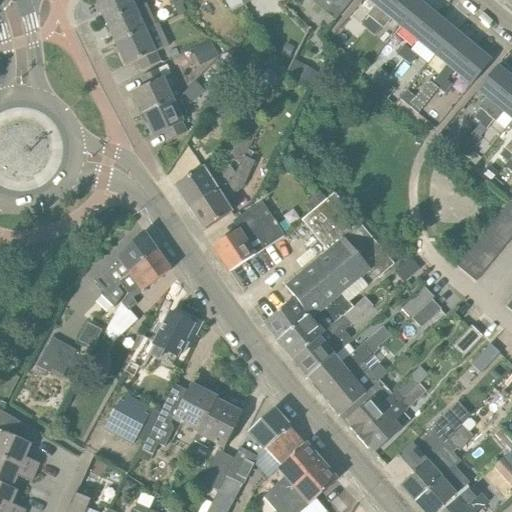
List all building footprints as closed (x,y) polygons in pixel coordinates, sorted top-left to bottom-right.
[(106,24),(137,10),(136,9),(132,0),(99,0),(95,2),(106,24)] [(170,0),(178,17),(186,13),(180,0),(170,0)] [(223,0),(231,13),(245,6),(241,0),(223,0)] [(315,0),(338,18),(352,0),(315,0)] [(383,14),(394,0),(365,0),(375,7),(366,17),(367,18),(375,24),(383,14)] [(415,0),(394,0),(383,14),(400,27),(420,4),(415,0)] [(421,38),(438,18),(420,4),(400,27),(418,42),(421,38)] [(156,26),(146,5),(136,9),(137,10),(106,24),(116,45),(159,26),(158,25),(156,26)] [(375,24),(367,18),(361,26),(368,32),(375,24)] [(418,42),(410,51),(417,57),(419,58),(426,49),(435,57),(455,33),(438,18),(421,38),(418,42)] [(375,24),(368,32),(374,37),(380,29),(375,24)] [(161,63),(157,53),(169,48),(159,26),(116,45),(126,67),(137,62),(141,72),(161,63)] [(452,72),(473,47),(455,33),(435,57),(446,66),(431,84),(438,89),(446,80),(452,72)] [(201,67),(221,58),(214,41),(194,50),(201,67)] [(403,60),(410,51),(403,46),(396,55),(403,60)] [(473,47),(452,72),(459,77),(471,86),(491,62),(473,47)] [(410,51),(403,60),(410,66),(417,57),(410,51)] [(307,83),(314,69),(300,61),(293,75),(307,83)] [(171,75),(167,66),(141,78),(145,88),(133,93),(144,115),(179,99),(182,96),(172,75),(171,75)] [(488,116),(511,86),(511,80),(497,68),(477,92),(486,99),(479,108),(480,110),(481,110),(474,119),(481,124),(488,116)] [(446,80),(438,89),(445,95),(452,86),(446,80)] [(187,133),(183,124),(184,123),(179,111),(192,105),(205,91),(195,83),(182,96),(179,99),(144,115),(154,137),(164,132),(168,142),(187,133)] [(511,120),(511,86),(488,116),(481,124),(487,129),(493,121),(495,123),(503,113),(511,120)] [(229,159),(240,165),(244,157),(245,158),(248,151),(260,128),(248,121),(229,159)] [(510,158),(511,155),(511,140),(499,156),(506,162),(510,158)] [(230,216),(233,213),(225,200),(243,188),(255,163),(250,160),(253,154),(248,151),(245,158),(244,157),(240,165),(235,175),(232,181),(189,210),(204,232),(229,215),(230,216)] [(189,210),(232,181),(235,175),(229,167),(211,179),(204,167),(202,169),(202,170),(175,188),(189,210)] [(313,211),(302,221),(318,241),(351,214),(334,194),(327,200),(313,211)] [(313,211),(327,200),(320,194),(308,204),(313,211)] [(230,273),(284,236),(262,203),(233,222),(238,231),(213,247),(230,273)] [(511,219),(511,204),(510,203),(503,212),(511,219)] [(511,235),(511,219),(503,212),(495,222),(511,235)] [(295,299),(370,236),(351,214),(318,241),(327,252),(285,287),(295,299)] [(506,246),(511,238),(511,235),(495,222),(488,231),(506,246)] [(499,255),(506,246),(488,231),(480,240),(499,255)] [(118,288),(116,286),(134,272),(157,252),(143,233),(94,282),(105,292),(100,297),(114,310),(124,294),(118,288)] [(277,343),(384,254),(370,236),(295,299),(265,324),(277,343)] [(491,265),(499,255),(480,240),(473,249),(491,265)] [(483,274),(491,265),(473,249),(465,259),(483,274)] [(133,300),(171,271),(157,252),(134,272),(116,286),(118,288),(121,285),(128,295),(122,303),(112,322),(114,325),(110,329),(118,338),(137,321),(129,312),(136,305),(133,300)] [(293,363),(343,318),(349,313),(353,308),(349,303),(394,265),(384,254),(277,343),(293,363)] [(476,283),(483,274),(465,259),(457,268),(476,283)] [(413,317),(436,296),(426,285),(403,306),(413,317)] [(185,343),(193,327),(169,315),(155,342),(142,337),(129,363),(143,370),(150,356),(172,368),(179,354),(182,356),(188,345),(185,343)] [(334,357),(345,348),(337,339),(351,326),(343,318),(293,363),(307,379),(333,356),(334,357)] [(97,345),(104,327),(88,320),(81,338),(97,345)] [(486,337),(476,327),(452,350),(462,361),(486,337)] [(63,377),(76,352),(51,339),(37,365),(49,372),(50,370),(63,377)] [(379,350),(371,340),(364,346),(363,345),(353,354),(347,347),(345,348),(334,357),(333,356),(307,379),(322,398),(357,369),(364,363),(379,350)] [(471,366),(480,374),(500,354),(491,346),(471,366)] [(387,373),(379,364),(371,370),(364,363),(357,369),(322,398),(338,418),(344,412),(368,392),(373,388),(372,388),(387,373)] [(132,379),(136,371),(126,366),(122,374),(132,379)] [(384,389),(374,397),(368,392),(344,412),(350,419),(346,423),(351,428),(349,430),(359,441),(403,401),(419,387),(411,378),(390,396),(384,389)] [(202,393),(190,387),(179,409),(166,403),(159,418),(156,423),(148,438),(142,450),(143,450),(139,458),(149,463),(153,456),(157,447),(162,449),(172,430),(170,426),(173,421),(198,434),(197,436),(198,437),(217,400),(218,398),(203,391),(202,393)] [(415,403),(426,393),(419,387),(403,401),(359,441),(367,450),(369,448),(375,454),(402,430),(400,428),(408,421),(402,415),(415,403)] [(123,402),(120,401),(104,431),(133,446),(148,415),(145,414),(148,408),(126,397),(123,402)] [(224,450),(241,416),(230,410),(231,407),(217,400),(198,437),(224,450)] [(462,427),(472,417),(457,402),(442,418),(435,425),(386,469),(401,487),(442,450),(441,450),(448,442),(462,427)] [(277,471),(305,445),(289,428),(290,428),(274,410),(248,435),(235,460),(234,460),(217,492),(218,492),(213,501),(207,511),(228,511),(241,489),(242,489),(255,463),(269,478),(277,471)] [(475,437),(462,427),(448,442),(460,454),(475,437)] [(0,457),(34,472),(38,463),(24,457),(29,443),(0,431),(0,457)] [(272,508),(322,464),(305,445),(277,471),(284,479),(263,498),(272,508)] [(455,466),(442,450),(401,487),(416,503),(461,462),(460,461),(455,466)] [(217,492),(234,460),(218,451),(202,481),(208,485),(207,487),(217,492)] [(34,472),(0,457),(0,484),(11,489),(11,488),(16,476),(30,481),(34,472)] [(509,486),(511,483),(511,467),(503,458),(493,468),(509,486)] [(423,511),(437,511),(467,484),(461,477),(468,471),(461,462),(416,503),(423,511)] [(302,511),(308,507),(337,481),(322,464),(272,508),(275,511),(302,511)] [(0,484),(0,510),(4,511),(23,511),(24,510),(10,504),(16,490),(11,488),(11,489),(0,484)] [(477,511),(486,504),(471,488),(443,511),(477,511)] [(85,511),(93,495),(79,489),(69,511),(85,511)] [(175,502),(179,495),(171,490),(167,497),(175,502)]
